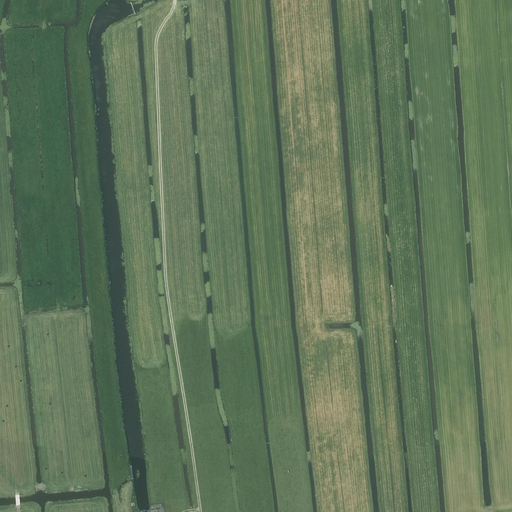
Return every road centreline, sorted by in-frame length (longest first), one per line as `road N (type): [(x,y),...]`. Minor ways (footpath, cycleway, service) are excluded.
road 1 (track): [(410,0),(472,492),(477,510),(511,506)]
road 2 (track): [(200,511),(167,285),(155,47),(174,0)]
